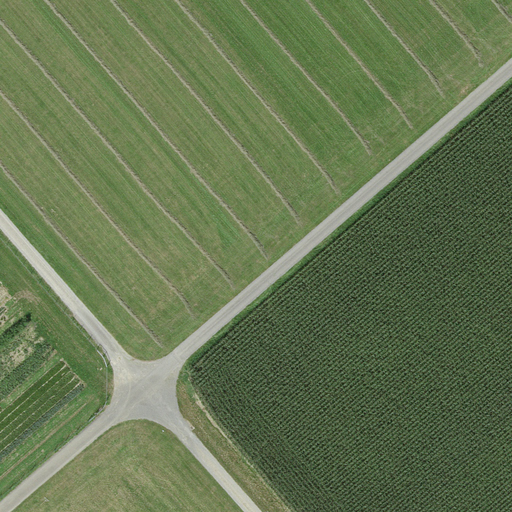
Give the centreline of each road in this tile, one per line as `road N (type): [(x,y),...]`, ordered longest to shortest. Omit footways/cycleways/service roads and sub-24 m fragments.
road 1 (track): [(511,73),(5,511)]
road 2 (track): [(0,220),(252,511)]
